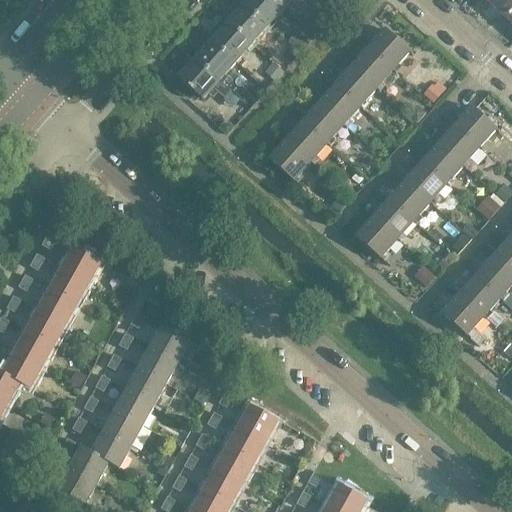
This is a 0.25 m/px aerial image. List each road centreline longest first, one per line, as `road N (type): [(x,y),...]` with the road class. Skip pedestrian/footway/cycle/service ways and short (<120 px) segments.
road 1 (residential): [(492,511),(265,304),(65,136)]
road 2 (residential): [(65,136),(186,0)]
road 3 (tertiary): [(24,107),(121,0)]
road 4 (unclassified): [(75,0),(9,75),(24,107)]
road 5 (residential): [(511,80),(420,0)]
